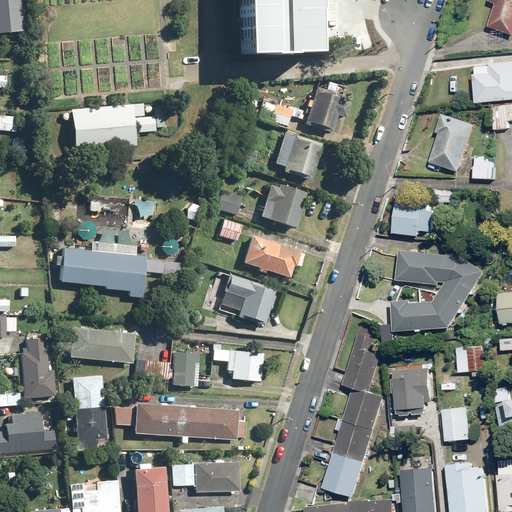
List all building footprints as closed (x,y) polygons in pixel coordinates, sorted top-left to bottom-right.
[(0,0),(0,29),(24,27),(21,0),(0,0)] [(310,0),(236,0),(238,50),(312,48),(310,0)] [(511,0),(490,0),(490,1),(496,3),(489,27),(511,34),(511,0)] [(511,99),(511,61),(491,64),(491,73),(475,74),(477,102),(511,99)] [(0,87),(8,87),(8,75),(0,75),(0,87)] [(339,101),(341,95),(315,87),(303,124),(330,132),(335,115),(344,118),(348,104),(339,101)] [(511,119),(511,102),(493,104),(495,130),(509,128),(509,120),(511,119)] [(141,103),(70,109),(74,151),(133,146),(132,133),(154,131),(153,115),(142,116),(141,103)] [(286,126),(291,109),(273,103),(268,120),(286,126)] [(459,171),(475,124),(443,113),(436,132),(440,133),(430,161),(459,171)] [(0,129),(15,132),(17,116),(0,114),(0,129)] [(309,180),(320,143),(292,134),(281,171),(309,180)] [(251,167),(257,146),(233,138),(227,159),(251,167)] [(494,178),(495,155),(476,155),(475,178),(494,178)] [(294,227),(304,193),(277,184),(276,187),(268,185),(263,199),(272,202),(266,219),(294,227)] [(235,215),(241,196),(221,189),(214,209),(235,215)] [(455,193),(433,192),(433,204),(454,205),(455,193)] [(420,235),(425,203),(399,199),(395,232),(420,235)] [(236,242),(241,224),(222,218),(217,236),(236,242)] [(0,246),(14,246),(14,235),(0,235),(0,246)] [(294,267),(299,251),(250,235),(241,262),(288,278),(292,266),(294,267)] [(144,255),(78,250),(75,283),(127,287),(127,296),(141,297),(143,271),(178,274),(179,263),(144,260),(144,255)] [(441,281),(447,282),(435,301),(411,303),(410,300),(394,301),(396,331),(452,327),(486,271),(463,257),(401,250),(398,280),(441,284),(441,281)] [(263,325),(275,289),(247,280),(235,316),(263,325)] [(511,322),(511,291),(499,293),(503,324),(511,322)] [(130,363),(133,333),(70,327),(67,357),(130,363)] [(354,496),(386,396),(372,391),(384,354),(375,351),(379,339),(360,333),(344,385),(355,388),(324,487),(354,496)] [(46,369),(44,337),(25,338),(26,353),(20,353),(23,398),(54,396),(52,369),(46,369)] [(511,339),(501,340),(502,353),(511,352),(511,339)] [(487,370),(485,345),(458,348),(460,372),(487,370)] [(259,381),(261,353),(227,349),(224,370),(230,371),(230,378),(259,381)] [(191,386),(194,352),(172,351),(170,385),(191,386)] [(166,380),(168,362),(136,358),(134,377),(166,380)] [(105,438),(101,375),(70,377),(75,441),(105,438)] [(429,419),(426,378),(395,380),(398,421),(429,419)] [(511,394),(510,384),(493,388),(502,427),(511,424),(511,394)] [(0,405),(19,404),(18,392),(0,393),(0,405)] [(236,420),(237,409),(134,403),(134,407),(113,406),(112,424),(133,425),(132,433),(235,439),(235,437),(244,437),(245,421),(236,420)] [(473,439),(470,406),(444,408),(447,441),(473,439)] [(0,452),(54,448),(53,430),(40,431),(38,412),(9,414),(10,423),(3,423),(4,430),(0,430),(0,452)] [(416,426),(390,426),(391,439),(417,439),(416,426)] [(238,491),(237,462),(169,465),(170,485),(192,484),(193,492),(238,491)] [(490,511),(485,468),(474,469),(473,462),(447,465),(452,511),(490,511)] [(511,465),(499,467),(504,511),(511,510),(511,465)] [(165,511),(162,466),(131,468),(134,511),(165,511)] [(432,511),(430,470),(404,472),(405,511),(432,511)] [(118,511),(116,480),(94,482),(94,490),(82,491),(81,482),(68,483),(70,511),(118,511)] [(395,511),(394,498),(306,506),(306,511),(395,511)]
